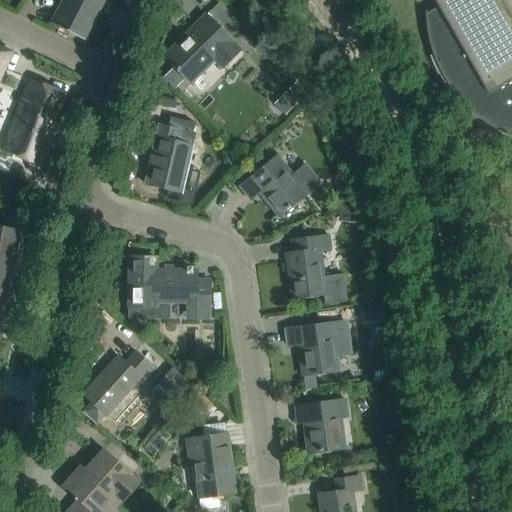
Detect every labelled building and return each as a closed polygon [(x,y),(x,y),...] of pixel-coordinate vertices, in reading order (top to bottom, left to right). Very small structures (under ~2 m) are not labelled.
[(61,0),(50,24),(83,41),(104,0),(61,0)] [(425,23),(426,29),(427,36),(428,42),(430,49),(432,55),(435,62),(438,70),(442,77),(446,83),(450,90),(455,96),(460,102),(465,107),(471,113),(477,117),(483,122),(489,126),(496,130),(503,134),(510,137),(511,137),(511,20),(500,0),(432,0),(437,7),(426,14),(426,11),(424,11),(425,17),(425,23)] [(163,57),(190,84),(214,60),(222,67),(239,50),(205,15),(184,36),(186,38),(178,45),(177,43),(163,57)] [(0,73),(10,53),(0,48),(0,73)] [(172,69),(163,78),(174,89),(183,80),(172,69)] [(29,80),(0,149),(0,150),(39,166),(50,138),(46,136),(63,94),(29,80)] [(180,193),(192,145),(181,143),(184,131),(158,125),(155,141),(158,142),(153,163),(150,163),(145,185),(180,193)] [(233,154),(226,161),(232,167),(239,160),(233,154)] [(239,188),(249,200),(258,192),(278,216),(318,184),(304,167),(291,177),(276,158),(239,188)] [(343,185),(337,194),(345,199),(351,191),(343,185)] [(342,206),(340,222),(355,224),(357,208),(342,206)] [(0,228),(0,254),(12,257),(15,242),(17,243),(19,232),(0,228)] [(292,298),(324,294),(318,251),(329,250),(328,237),(290,242),(292,254),(286,255),(292,298)] [(10,272),(12,257),(0,254),(0,280),(9,282),(11,272),(10,272)] [(128,258),(128,307),(128,311),(137,319),(149,318),(155,307),(186,308),(186,321),(208,321),(208,308),(208,281),(195,281),(195,271),(191,271),(191,268),(186,268),(186,271),(155,271),(155,258),(128,258)] [(7,292),(9,282),(0,280),(0,305),(2,306),(5,292),(7,292)] [(352,355),(347,322),(331,325),(285,331),(287,346),(299,344),(303,375),(337,371),(335,357),(352,355)] [(139,379),(143,382),(154,370),(135,352),(124,363),(117,357),(82,395),(91,404),(83,412),(95,424),(103,416),(104,417),(139,379)] [(342,448),(337,403),(295,408),(297,423),(304,422),(308,453),(342,448)] [(226,435),(186,440),(190,466),(194,465),(198,498),(234,493),(231,476),(227,476),(226,469),(230,469),(226,435)] [(139,483),(103,451),(78,478),(74,474),(62,487),(74,498),(72,499),(74,501),(76,499),(78,501),(67,511),(100,511),(114,496),(121,502),(139,483)] [(362,490),(360,477),(335,480),(336,493),(319,495),(319,496),(323,496),(325,509),(321,510),(320,511),(353,511),(350,491),(362,490)]
